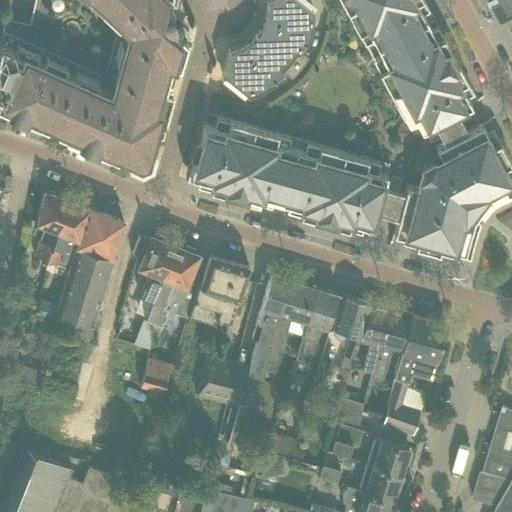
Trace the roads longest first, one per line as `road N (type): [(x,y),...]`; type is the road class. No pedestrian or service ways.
road 1 (residential): [(486,310),(152,204)]
road 2 (unclassified): [(152,204),(215,0)]
road 3 (residential): [(425,511),(486,310)]
road 4 (residential): [(152,204),(0,143)]
